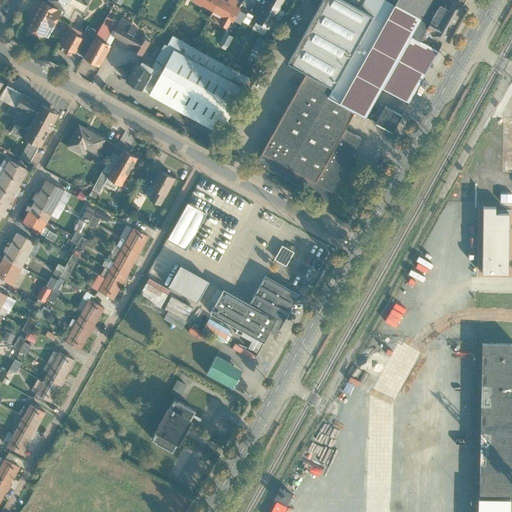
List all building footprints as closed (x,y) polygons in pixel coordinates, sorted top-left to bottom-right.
[(41,0),(41,1),(61,12),(62,13),(69,0),(76,0),(87,6),(90,0),(41,0)] [(192,0),(212,11),(218,0),(192,0)] [(225,0),(218,0),(212,11),(223,17),(219,24),(227,28),(231,20),(233,21),(240,8),(235,5),(238,0),(228,0),(227,1),(225,0)] [(328,97),(354,112),(365,118),(381,89),(409,103),(439,51),(421,41),(429,29),(434,32),(432,35),(445,42),(464,6),(452,0),(344,0),(373,16),(338,79),(310,65),(307,73),(333,87),(328,97)] [(61,12),(41,1),(26,29),(46,40),(61,12)] [(269,28),(280,8),(267,1),(261,8),(258,6),(254,14),(258,17),(255,21),(269,28)] [(94,37),(104,43),(109,34),(111,35),(117,24),(117,23),(106,17),(97,32),(94,37)] [(140,37),(117,24),(111,35),(134,47),(140,37)] [(88,26),(81,38),(73,51),(82,57),(94,37),(97,32),(88,26)] [(81,38),(69,31),(60,45),(72,53),(73,51),(81,38)] [(104,43),(94,37),(82,57),(98,66),(109,46),(104,43)] [(150,42),(140,37),(134,47),(131,51),(141,57),(150,42)] [(178,39),(147,94),(216,132),(247,77),(178,39)] [(136,66),(134,65),(123,81),(140,91),(151,74),(149,72),(151,68),(139,62),(136,66)] [(256,164),(326,202),(362,139),(344,131),(354,112),(328,97),(333,87),(307,73),(256,164)] [(16,107),(23,94),(7,85),(0,98),(16,107)] [(41,147),(58,114),(23,94),(16,107),(34,117),(23,137),(29,140),(40,146),(41,147)] [(392,133),(401,117),(383,107),(374,123),(392,133)] [(79,124),(68,145),(78,150),(81,143),(87,147),(97,152),(104,138),(79,124)] [(40,146),(29,140),(20,157),(31,163),(40,146)] [(123,149),(107,176),(122,184),(137,157),(123,149)] [(10,159),(0,176),(0,201),(10,207),(12,204),(9,203),(16,192),(18,193),(21,187),(19,186),(28,169),(10,159)] [(151,185),(151,186),(158,190),(152,199),(160,203),(166,194),(175,177),(160,169),(156,176),(151,185)] [(46,179),(40,190),(58,200),(63,191),(64,189),(46,179)] [(36,193),(32,198),(35,200),(33,204),(51,214),(58,200),(40,190),(38,194),(36,193)] [(0,201),(0,210),(6,214),(8,211),(6,209),(7,206),(10,207),(0,201)] [(94,213),(97,206),(90,202),(87,209),(88,209),(94,213)] [(190,202),(169,238),(188,249),(208,213),(190,202)] [(28,205),(26,208),(47,220),(51,214),(33,204),(31,206),(28,205)] [(511,271),(511,210),(501,211),(501,205),(484,205),(484,272),(511,271)] [(98,207),(94,214),(101,217),(103,218),(106,211),(98,207)] [(29,210),(23,221),(41,231),(47,220),(26,208),(26,209),(29,210)] [(94,213),(88,209),(82,219),(89,222),(94,213)] [(101,217),(94,214),(89,224),(95,228),(101,217)] [(134,227),(99,290),(113,298),(123,281),(124,281),(128,275),(127,274),(135,259),(136,260),(140,254),(139,253),(149,235),(134,227)] [(83,233),(77,230),(72,239),(78,243),(83,235),(83,233)] [(17,232),(11,243),(29,253),(35,242),(17,232)] [(89,239),(83,235),(78,243),(77,245),(84,249),(89,239)] [(6,245),(5,248),(26,259),(29,253),(11,243),(9,246),(6,245)] [(284,243),(277,258),(289,264),(296,249),(284,243)] [(5,248),(3,251),(6,252),(4,256),(22,266),(26,259),(5,248)] [(80,256),(73,252),(68,262),(74,266),(80,256)] [(4,256),(0,262),(0,276),(12,284),(13,282),(22,267),(22,266),(4,256)] [(54,271),(60,275),(66,266),(59,262),(54,271)] [(74,266),(68,262),(66,266),(60,275),(66,278),(67,279),(74,266)] [(182,263),(169,285),(198,302),(211,279),(182,263)] [(66,278),(60,275),(58,279),(53,287),(59,290),(66,278)] [(53,287),(58,279),(52,276),(47,285),(52,288),(53,287)] [(298,296),(264,278),(249,307),(222,293),(208,315),(243,334),(241,337),(252,342),(246,352),(234,344),(231,349),(253,362),(272,327),(279,330),(298,296)] [(147,282),(140,294),(162,306),(169,293),(147,282)] [(46,301),(52,289),(44,285),(38,297),(46,301)] [(60,292),(54,288),(49,298),(55,301),(60,292)] [(172,296),(165,308),(169,310),(187,319),(194,307),(172,296)] [(89,298),(82,311),(97,319),(104,307),(89,298)] [(51,309),(44,305),(39,315),(46,319),(51,309)] [(187,319),(169,310),(164,318),(183,328),(187,319)] [(82,311),(77,319),(93,328),(95,325),(94,325),(97,319),(82,311)] [(29,333),(37,318),(30,315),(23,329),(29,333)] [(77,319),(66,340),(81,349),(91,331),(92,332),(93,328),(77,319)] [(31,332),(27,338),(35,342),(38,336),(31,332)] [(25,340),(26,338),(19,335),(14,345),(21,348),(25,340)] [(25,340),(21,348),(20,351),(27,354),(32,344),(25,340)] [(511,511),(511,340),(485,340),(480,511),(511,511)] [(60,351),(53,363),(68,372),(75,359),(60,351)] [(368,352),(348,388),(359,394),(379,358),(368,352)] [(234,387),(244,367),(218,354),(208,373),(234,387)] [(22,362),(16,358),(10,368),(17,371),(22,362)] [(53,363),(36,393),(51,401),(61,384),(62,385),(66,378),(65,377),(68,372),(53,363)] [(180,395),(188,383),(178,378),(171,390),(180,395)] [(175,447),(198,407),(175,394),(152,434),(175,447)] [(30,403),(19,424),(35,433),(37,430),(35,429),(45,411),(30,403)] [(19,424),(14,433),(29,441),(32,436),(33,436),(35,433),(19,424)] [(312,451),(328,461),(344,434),(328,424),(312,451)] [(14,433),(7,445),(22,453),(29,441),(14,433)] [(5,456),(0,464),(0,468),(14,477),(20,465),(5,456)] [(0,468),(0,481),(8,487),(14,477),(0,468)] [(316,479),(305,507),(317,511),(328,484),(316,479)] [(0,481),(0,494),(3,496),(8,487),(0,481)] [(290,504),(295,493),(282,486),(276,498),(290,504)]
